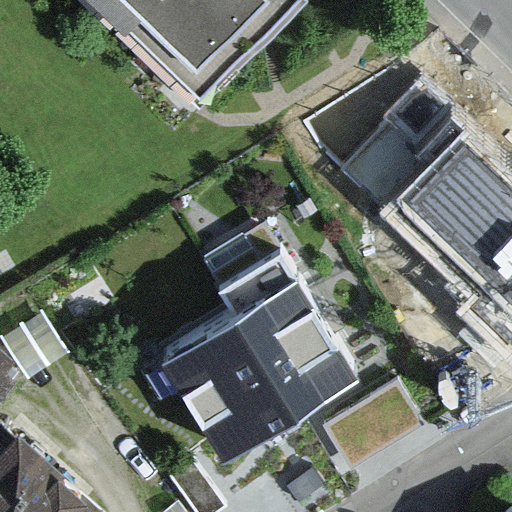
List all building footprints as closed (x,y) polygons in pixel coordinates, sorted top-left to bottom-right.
[(304,0),(82,0),(201,110),(304,0)] [(511,162),(425,77),(342,167),(484,293),(469,310),(511,346),(511,162)] [(232,271),(282,242),(267,218),(217,247),(232,271)] [(349,354),(299,273),(180,345),(230,427),(349,354)] [(7,335),(32,371),(57,354),(31,318),(7,335)] [(24,391),(0,370),(0,417),(1,418),(24,391)] [(349,455),(425,426),(408,381),(332,411),(349,455)] [(111,511),(21,438),(0,462),(0,511),(111,511)] [(206,457),(184,473),(211,511),(220,511),(237,501),(206,457)]
